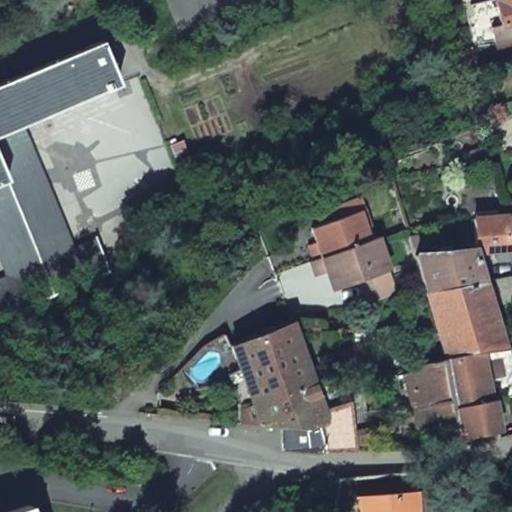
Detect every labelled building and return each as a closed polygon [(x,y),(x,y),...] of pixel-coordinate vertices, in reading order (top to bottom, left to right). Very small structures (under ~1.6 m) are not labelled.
[(511,0),(493,0),(499,26),(511,23),(511,0)] [(0,182),(6,180),(0,167),(0,133),(20,125),(116,85),(98,42),(25,73),(0,82),(0,182)] [(73,250),(20,125),(0,133),(0,167),(6,180),(54,298),(111,274),(97,240),(73,250)] [(483,149),(463,156),(468,172),(488,165),(483,149)] [(0,261),(7,277),(0,279),(0,320),(54,298),(6,180),(0,182),(0,261)] [(363,211),(311,228),(316,243),(308,245),(313,260),(373,240),(363,211)] [(511,239),(505,217),(473,220),(476,253),(492,252),(511,250),(511,239)] [(313,260),(310,262),(315,276),(326,272),(332,291),(358,282),(387,272),(376,239),(373,240),(313,260)] [(511,256),(511,250),(492,252),(493,257),(498,262),(508,261),(511,256)] [(471,251),(413,257),(424,292),(481,280),(471,251)] [(387,272),(358,282),(361,292),(390,282),(387,272)] [(490,308),(511,302),(511,275),(481,282),(490,308)] [(490,308),(481,282),(481,280),(424,292),(451,356),(503,349),(490,308)] [(327,423),(289,320),(227,345),(251,402),(261,427),(304,431),(327,423)] [(451,356),(454,428),(443,430),(442,431),(446,445),(462,443),(461,439),(498,433),(492,401),(487,386),(508,385),(511,377),(511,361),(508,348),(503,349),(451,356)] [(409,403),(411,414),(415,414),(417,429),(443,428),(443,430),(454,428),(451,356),(411,370),(413,402),(409,403)] [(261,427),(251,402),(242,406),(241,418),(247,418),(247,425),(261,427)] [(372,451),(369,432),(322,441),(326,454),(372,451)] [(415,511),(413,493),(354,498),(355,511),(415,511)]
